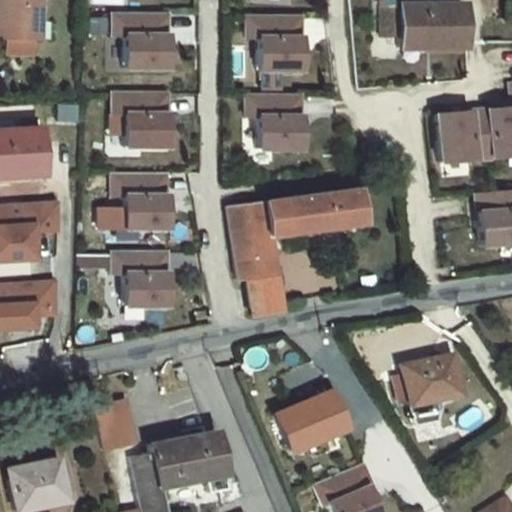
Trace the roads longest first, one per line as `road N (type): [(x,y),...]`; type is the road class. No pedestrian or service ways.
road 1 (residential): [(208,0),(206,206),(230,333)]
road 2 (unclassified): [(230,333),(0,378)]
road 3 (unclassified): [(429,297),(230,333)]
road 4 (residential): [(429,297),(414,142),(394,108)]
